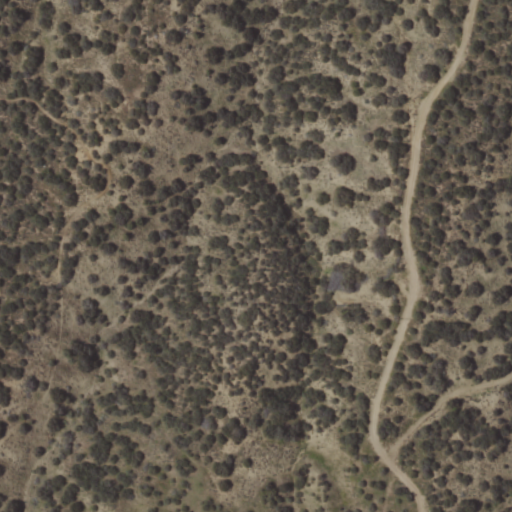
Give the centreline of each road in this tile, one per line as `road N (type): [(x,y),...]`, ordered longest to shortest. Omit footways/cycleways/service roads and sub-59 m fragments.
road 1 (track): [(472,0),(460,54),(419,131),(405,215),(417,295),(388,360),(372,433),(386,459)]
road 2 (track): [(386,459),(453,389),(511,373)]
